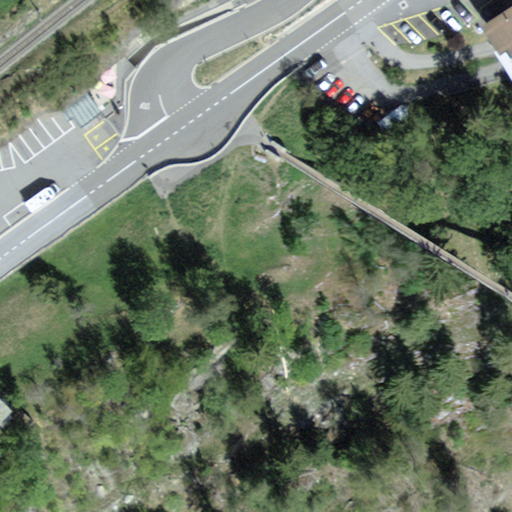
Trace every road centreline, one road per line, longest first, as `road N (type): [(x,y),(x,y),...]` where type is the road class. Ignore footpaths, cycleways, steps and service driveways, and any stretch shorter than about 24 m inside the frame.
road 1 (primary): [(177,131),(364,0)]
road 2 (primary): [(0,258),(177,131)]
road 3 (tertiary): [(177,131),(159,103),(163,69),(287,0)]
